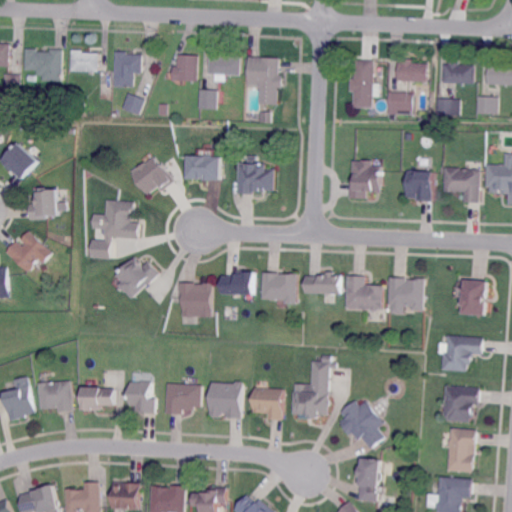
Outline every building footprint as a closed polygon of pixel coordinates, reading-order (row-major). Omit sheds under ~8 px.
[(11,66),(0,65),(0,43),(12,43),(11,66)] [(52,51),(52,49),(65,49),(65,81),(44,81),(44,75),(39,75),(39,70),(27,70),(27,48),(39,48),(39,51),(52,51)] [(101,71),(73,71),(73,49),(85,49),(85,52),(101,53),(101,71)] [(145,73),(137,73),(137,87),(118,87),(118,51),(129,51),(129,54),(145,54),(145,73)] [(244,76),(212,74),(213,51),(228,52),(228,56),(245,56),(244,76)] [(201,81),(176,81),(176,66),(180,66),(181,54),(202,55),(201,81)] [(284,88),(281,88),(280,104),(261,104),(262,89),(259,85),(251,84),(252,57),(282,58),(281,75),(285,75),(284,88)] [(415,63),(432,63),(431,82),(401,81),(401,62),(405,62),(405,58),(416,59),(415,63)] [(378,82),(385,83),(384,95),(377,95),(376,108),(357,107),(357,91),(353,91),(353,78),(357,78),(358,60),(378,60),(378,82)] [(463,65),(478,65),(478,83),(447,82),(447,64),(452,64),(452,60),(463,60),(463,65)] [(511,84),(490,84),(491,65),(511,65),(511,84)] [(22,92),(6,91),(7,74),(23,75),(22,92)] [(220,109),(202,108),(203,89),(221,90),(220,109)] [(415,105),(410,105),(410,109),(401,109),(401,114),(393,114),(393,108),(391,108),(391,91),(411,92),(411,94),(416,94),(415,105)] [(142,115),(125,109),(131,93),(148,99),(142,115)] [(502,114),(481,113),(481,96),(502,96),(502,114)] [(456,114),(439,114),(439,97),(456,97),(456,114)] [(53,111),(42,110),(42,100),(54,101),(53,111)] [(169,113),(162,113),(162,102),(170,102),(169,113)] [(25,179),(5,161),(21,143),(41,161),(25,179)] [(511,194),(507,193),(507,190),(504,190),(504,193),(494,193),(495,187),(491,187),(492,164),(509,165),(510,152),(511,152),(511,194)] [(223,180),(216,179),(216,181),(207,180),(207,177),(203,177),(203,180),(189,179),(190,155),(224,157),(223,180)] [(260,164),(269,164),(269,169),(277,169),(277,191),(267,190),(267,192),(256,192),(256,194),(241,194),(241,163),(250,163),(251,156),(260,156),(260,164)] [(163,165),(165,163),(179,181),(165,191),(161,187),(151,195),(133,172),(139,167),(140,168),(147,162),(148,163),(157,157),(163,165)] [(374,166),(384,166),(384,193),(375,193),(375,191),(369,191),(369,199),(353,199),(353,182),(356,182),(356,162),(364,162),(364,161),(374,161),(374,166)] [(467,170),(467,168),(473,168),(473,170),(477,170),(477,168),(483,169),(483,170),(486,170),(484,203),(468,203),(468,192),(449,191),(450,168),(465,168),(465,170),(467,170)] [(438,201),(423,201),(423,198),(410,197),(411,170),(439,172),(438,201)] [(51,190),(60,190),(62,215),(49,216),(49,219),(33,220),(32,204),(38,204),(37,188),(51,187),(51,190)] [(135,220),(134,220),(133,222),(143,223),(142,239),(116,237),(116,241),(115,259),(95,257),(96,239),(109,240),(110,237),(107,237),(108,229),(106,229),(107,215),(109,215),(110,200),(136,202),(135,220)] [(56,253),(46,263),(41,259),(36,265),(36,268),(33,271),(30,271),(10,252),(20,241),(26,247),(28,244),(24,240),(32,231),(56,253)] [(147,267),(152,262),(163,274),(151,286),(149,285),(136,299),(129,292),(128,293),(121,286),(125,282),(119,276),(138,258),(147,267)] [(0,268),(9,267),(12,297),(0,298),(0,268)] [(260,296),(224,295),(225,277),(239,277),(239,275),(249,275),(249,272),(261,273),(260,296)] [(284,276),(284,273),(299,273),(301,274),(300,304),(288,303),(288,300),(280,300),(280,301),(273,300),(273,299),(266,299),(267,272),(282,273),(282,275),(284,276)] [(337,276),(347,276),(346,295),(307,293),(308,275),(328,275),(329,272),(337,272),(337,276)] [(385,310),(382,310),(382,312),(374,312),(374,310),(350,309),(352,276),(370,277),(369,285),(386,286),(385,310)] [(410,282),(410,279),(428,279),(426,312),(415,311),(415,307),(407,306),(407,314),(394,314),(395,306),(391,306),(393,278),(409,278),(409,282),(410,282)] [(490,292),(491,292),(491,300),(489,299),(488,316),(465,315),(466,306),(464,305),(465,289),(467,289),(468,281),(491,282),(490,292)] [(207,285),(207,284),(215,284),(215,317),(186,317),(186,300),(183,300),(183,283),(197,283),(197,285),(207,285)] [(486,357),(476,356),(475,367),(470,367),(470,372),(446,371),(447,353),(449,353),(450,337),(486,339),(486,357)] [(330,413),(323,413),(323,415),(312,415),(312,412),(296,411),(297,390),(298,390),(298,382),(315,383),(316,361),(332,361),(330,413)] [(75,408),(61,409),(61,404),(58,404),(58,407),(44,408),(42,382),(73,380),(75,408)] [(158,411),(138,410),(138,404),(132,404),(133,380),(154,381),(154,398),(158,398),(158,411)] [(247,384),(244,418),(230,417),(230,414),(224,413),(224,415),(213,414),(215,382),(237,384),(239,381),(244,382),(247,384)] [(204,405),(196,405),(196,408),(185,407),(184,413),(169,412),(171,382),(205,384),(204,405)] [(14,419),(8,391),(25,387),(24,385),(31,384),(36,411),(27,413),(27,416),(14,419)] [(117,405),(103,405),(103,408),(85,408),(85,385),(104,386),(104,387),(117,387),(117,405)] [(483,406),(480,406),(479,420),(474,420),(473,423),(451,422),(451,419),(448,419),(450,387),(483,389),(483,406)] [(285,420),(270,419),(271,413),(256,412),(257,388),(287,389),(285,420)] [(387,436),(373,447),(364,435),(360,438),(354,431),(352,433),(342,419),(347,415),(344,411),(358,400),(387,436)] [(476,474),(451,471),(454,428),(479,431),(476,474)] [(381,499),(363,498),(364,476),(362,476),(362,465),(364,465),(365,457),(384,458),(381,499)] [(475,498),(465,497),(465,505),(466,505),(465,511),(440,511),(441,510),(438,509),(430,508),(431,495),(442,495),(443,478),(476,480),(475,498)] [(142,482),(141,507),(115,506),(116,482),(120,482),(120,480),(142,482)] [(102,511),(88,511),(88,509),(79,509),(79,511),(69,511),(69,487),(76,486),(76,488),(86,488),(86,481),(102,481),(102,511)] [(40,511),(40,510),(32,511),(28,511),(24,493),(35,491),(35,488),(56,484),(61,507),(40,511)] [(173,487),(173,484),(188,485),(187,511),(164,510),(164,511),(153,511),(155,484),(161,484),(161,485),(171,486),(171,487),(173,487)] [(229,501),(223,501),(222,511),(204,511),(204,504),(197,504),(198,491),(206,492),(206,490),(217,491),(217,485),(230,486),(229,501)] [(260,503),(262,500),(279,511),(239,511),(238,511),(249,495),(260,503)] [(15,511),(0,511),(0,502),(10,498),(15,511)] [(342,511),(341,511),(352,500),(364,511),(342,511)]
